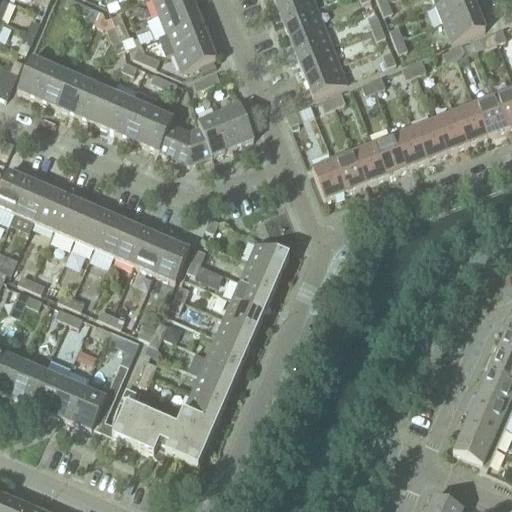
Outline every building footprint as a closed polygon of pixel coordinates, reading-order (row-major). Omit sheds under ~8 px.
[(51,2),(47,0),(42,0),(39,9),(47,13),(51,2)] [(154,0),(151,1),(159,20),(192,7),(189,0),(154,0)] [(310,0),(293,0),(275,7),(283,26),(316,13),(310,0)] [(370,5),(368,0),(358,0),(362,8),(370,5)] [(374,0),(379,10),(387,7),(384,0),(374,0)] [(431,0),(436,10),(460,0),(431,0)] [(460,0),(436,10),(443,29),(477,16),(470,0),(460,0)] [(65,12),(76,17),(80,9),(68,4),(65,12)] [(166,39),(200,26),(192,7),(159,20),(159,21),(147,26),(154,44),(166,39)] [(392,19),(387,7),(379,10),(383,22),(392,19)] [(91,14),(80,9),(76,17),(88,22),(91,14)] [(290,45),(324,32),(316,13),(283,26),(290,45)] [(477,16),(443,29),(451,49),(485,36),(477,16)] [(111,23),(115,33),(116,35),(124,32),(119,20),(111,23)] [(368,23),(372,35),(381,32),(376,20),(368,23)] [(32,26),(26,38),(34,41),(40,29),(32,26)] [(166,39),(174,58),(207,45),(200,26),(166,39)] [(124,32),(116,35),(120,44),(121,47),(129,43),(124,32)] [(331,51),(324,32),(290,45),(298,64),(331,51)] [(385,43),(381,32),(372,35),(377,47),(385,43)] [(116,35),(115,33),(107,36),(112,48),(120,44),(116,35)] [(389,37),(394,48),(402,45),(397,33),(389,37)] [(506,45),(502,35),(492,39),(496,49),(506,45)] [(34,41),(26,38),(22,49),(30,53),(34,41)] [(486,53),(496,49),(492,39),(482,43),(486,53)] [(121,47),(120,44),(112,48),(117,59),(125,56),(121,47)] [(215,65),(207,45),(174,58),(182,78),(215,65)] [(402,45),(394,48),(398,60),(406,57),(402,45)] [(305,83),(339,70),(331,51),(298,64),(305,83)] [(466,61),(462,51),(452,55),(456,65),(466,61)] [(456,65),(452,55),(442,59),(446,69),(456,65)] [(148,62),(136,57),(133,65),(144,70),(148,62)] [(396,71),(391,58),(383,61),(385,66),(387,73),(388,74),(396,71)] [(148,62),(144,70),(156,75),(159,67),(148,62)] [(38,106),(52,73),(31,64),(17,97),(38,106)] [(15,65),(9,77),(17,81),(23,69),(15,65)] [(425,77),(421,67),(412,71),(416,81),(425,77)] [(125,68),(122,76),(133,81),(137,73),(125,68)] [(347,90),(339,70),(305,83),(313,103),(347,90)] [(416,81),(412,71),(402,75),(406,85),(416,81)] [(72,81),(52,73),(38,106),(58,114),(72,81)] [(0,78),(0,103),(6,106),(17,81),(9,77),(2,74),(0,78)] [(216,79),(204,83),(208,92),(219,87),(216,79)] [(162,93),(165,85),(154,80),(150,88),(162,93)] [(77,123),(92,90),(72,81),(58,114),(77,123)] [(77,123),(97,132),(112,98),(115,90),(96,81),(93,90),(92,90),(77,123)] [(208,92),(204,83),(193,88),(196,96),(208,92)] [(375,97),(385,93),(381,83),(371,87),(375,97)] [(165,85),(162,93),(174,98),(177,90),(165,85)] [(365,101),(375,97),(371,87),(361,91),(365,101)] [(511,95),(494,103),(507,135),(511,133),(511,95)] [(112,98),(97,132),(118,140),(132,107),(112,98)] [(345,109),(341,99),(331,103),(335,113),(345,109)] [(335,113),(331,103),(321,107),(325,117),(335,113)] [(474,111),(486,143),(507,135),(494,103),(474,111)] [(118,140),(137,149),(152,116),(132,107),(118,140)] [(474,111),(454,119),(466,151),(486,143),(474,111)] [(240,112),(219,121),(232,154),(254,146),(240,112)] [(173,125),(152,116),(137,149),(157,158),(170,129),(171,129),(173,125)] [(286,121),(290,131),(297,128),(300,127),(296,117),(286,121)] [(454,119),(434,127),(446,159),(466,151),(454,119)] [(201,133),(212,162),(232,154),(219,121),(198,129),(200,133),(201,133)] [(426,167),(446,159),(434,127),(413,135),(426,167)] [(190,137),(171,129),(170,129),(157,158),(189,171),(212,162),(201,133),(200,133),(190,137)] [(406,175),(426,167),(413,135),(393,143),(406,175)] [(393,143),(373,151),(386,183),(406,175),(393,143)] [(13,150),(5,147),(0,158),(8,162),(13,150)] [(365,191),(386,183),(373,151),(353,159),(365,191)] [(353,159),(333,167),(345,199),(365,191),(353,159)] [(324,207),(345,199),(333,167),(311,175),(324,207)] [(0,196),(0,213),(15,220),(29,187),(8,178),(0,196)] [(49,195),(29,187),(15,220),(10,230),(29,238),(34,228),(49,195)] [(34,228),(54,237),(69,204),(49,195),(34,228)] [(54,237),(74,246),(89,213),(69,204),(54,237)] [(109,221),(89,213),(74,246),(94,254),(109,221)] [(129,230),(109,221),(94,254),(114,263),(129,230)] [(213,239),(218,228),(210,224),(205,236),(213,239)] [(114,263),(134,272),(148,238),(129,230),(114,263)] [(168,247),(148,238),(134,272),(136,273),(136,274),(153,282),(154,280),(168,247)] [(189,256),(168,247),(154,280),(175,289),(189,256)] [(256,248),(247,268),(280,283),(289,263),(256,248)] [(205,258),(196,255),(191,266),(200,270),(205,258)] [(200,270),(191,266),(186,278),(195,281),(200,270)] [(280,283),(247,268),(239,287),(272,301),(280,283)] [(199,271),(195,281),(196,282),(195,285),(201,287),(207,274),(199,271)] [(17,290),(29,295),(33,287),(21,282),(17,290)] [(43,292),(33,287),(29,295),(40,300),(43,292)] [(239,287),(231,306),(264,320),(272,301),(239,287)] [(188,295),(180,292),(175,304),(183,307),(188,295)] [(15,306),(27,311),(30,303),(19,298),(15,306)] [(61,309),(69,313),(73,305),(64,301),(61,309)] [(42,308),(30,303),(27,311),(38,316),(42,308)] [(183,307),(175,304),(170,315),(178,318),(183,307)] [(84,309),(73,305),(69,313),(80,318),(84,309)] [(264,320),(231,306),(223,324),(256,339),(264,320)] [(56,323),(67,328),(70,320),(59,315),(56,323)] [(109,330),(112,322),(100,317),(97,325),(109,330)] [(82,325),(70,320),(67,328),(79,333),(82,325)] [(124,327),(112,322),(109,330),(120,335),(124,327)] [(223,324),(215,343),(248,358),(256,339),(223,324)] [(167,331),(158,327),(153,339),(161,343),(167,331)] [(181,336),(169,331),(164,343),(176,348),(181,336)] [(107,345),(110,337),(99,332),(95,340),(107,345)] [(142,335),(138,343),(150,348),(153,339),(142,335)] [(511,341),(505,338),(495,360),(511,367),(511,341)] [(161,343),(153,339),(150,348),(148,351),(157,354),(161,343)] [(248,358),(215,343),(207,362),(240,377),(248,358)] [(124,344),(119,356),(132,362),(137,350),(124,344)] [(0,375),(6,361),(5,361),(9,352),(0,347),(0,375)] [(488,378),(511,388),(511,367),(495,360),(488,378)] [(25,369),(6,361),(0,375),(0,397),(11,402),(25,369)] [(240,377),(207,362),(199,381),(232,395),(240,377)] [(148,367),(143,379),(151,383),(156,371),(148,367)] [(25,369),(11,402),(31,411),(45,378),(25,369)] [(120,370),(115,382),(123,385),(128,374),(120,370)] [(65,386),(51,420),(70,428),(85,395),(84,395),(88,386),(89,383),(70,375),(65,386)] [(65,386),(45,378),(31,411),(51,420),(65,386)] [(479,397),(479,399),(511,413),(511,388),(488,378),(479,397)] [(143,379),(138,390),(146,394),(151,383),(143,379)] [(232,395),(199,381),(190,400),(223,414),(232,395)] [(112,387),(121,391),(123,385),(115,382),(112,387)] [(84,395),(85,395),(70,428),(91,437),(92,435),(95,429),(98,423),(100,417),(103,411),(105,405),(108,399),(109,395),(89,386),(88,386),(84,395)] [(110,393),(118,397),(121,391),(112,387),(110,393)] [(118,397),(110,393),(109,395),(108,399),(116,403),(118,397)] [(140,400),(126,393),(122,401),(136,408),(140,400)] [(116,403),(108,399),(105,405),(113,409),(116,403)] [(479,422),(505,434),(511,418),(511,413),(479,399),(470,418),(479,422)] [(190,400),(182,419),(215,433),(223,414),(190,400)] [(103,411),(110,414),(113,409),(105,405),(103,411)] [(103,411),(100,417),(108,420),(110,414),(103,411)] [(215,433),(182,419),(176,432),(126,411),(112,444),(153,461),(155,465),(159,466),(163,466),(165,459),(198,474),(215,433)] [(105,426),(108,420),(100,417),(98,423),(105,426)] [(497,454),(505,434),(479,422),(470,418),(461,439),(479,447),(497,454)] [(95,429),(103,432),(105,426),(98,423),(95,429)] [(95,429),(92,435),(100,438),(103,432),(95,429)] [(479,447),(461,439),(453,459),(488,474),(497,454),(479,447)] [(25,511),(7,503),(3,511),(25,511)] [(453,511),(433,503),(429,511),(453,511)]
